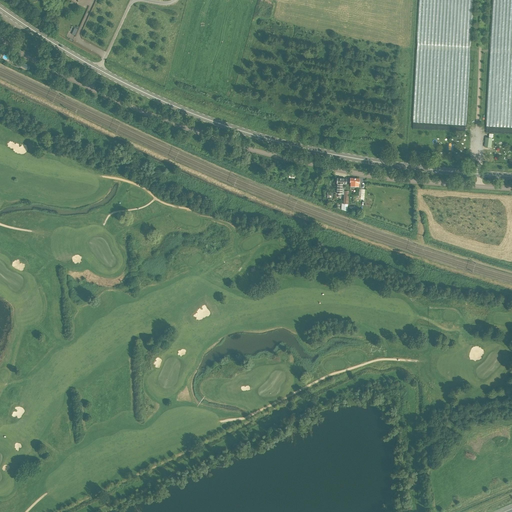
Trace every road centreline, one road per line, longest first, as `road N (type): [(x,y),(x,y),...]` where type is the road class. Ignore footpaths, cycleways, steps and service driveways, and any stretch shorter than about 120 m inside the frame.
road 1 (secondary): [(511,176),(381,163),(246,132),(129,86),(0,7)]
road 2 (unclassified): [(511,189),(337,170),(234,144),(107,95),(0,37)]
road 3 (track): [(482,0),(480,162)]
